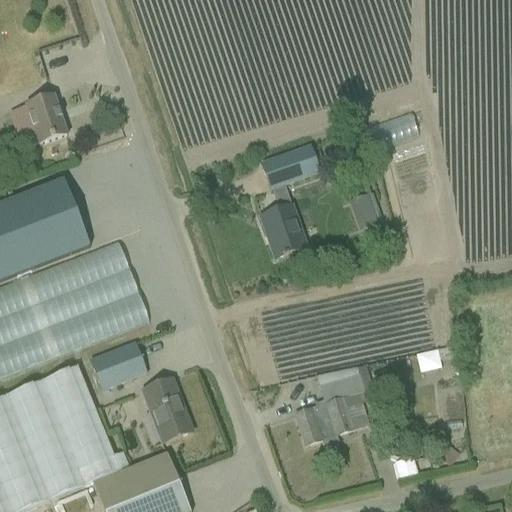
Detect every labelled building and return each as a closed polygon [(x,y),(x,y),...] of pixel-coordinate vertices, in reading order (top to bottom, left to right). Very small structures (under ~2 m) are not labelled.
[(66,139),(53,101),(50,102),(25,110),(38,149),(66,139)] [(376,130),(381,154),(425,146),(420,122),(376,130)] [(287,259),(294,257),(306,253),(291,210),(290,211),(283,191),(318,178),(308,151),(279,162),(260,168),(270,195),(272,194),(279,215),(260,221),(274,264),(282,261),(283,262),(288,261),(287,259)] [(122,239),(146,235),(136,172),(112,176),(122,239)] [(96,243),(118,239),(105,181),(84,186),(96,243)] [(0,285),(89,251),(63,185),(0,209),(0,285)] [(377,202),(358,209),(369,239),(388,232),(377,202)] [(0,293),(0,384),(156,336),(131,253),(0,293)] [(134,348),(89,365),(101,395),(146,378),(134,348)] [(458,349),(436,354),(438,364),(460,358),(458,349)] [(324,409),(294,419),(304,451),(321,445),(323,453),(329,458),(337,455),(338,448),(336,440),(368,430),(358,398),(373,394),(365,369),(356,372),(335,378),(316,383),(324,409)] [(76,371),(0,402),(0,511),(27,511),(119,475),(76,371)] [(160,449),(173,444),(191,437),(172,385),(140,397),(160,449)] [(449,472),(459,460),(448,451),(439,464),(449,472)] [(187,511),(166,458),(92,488),(101,511),(187,511)] [(397,466),(388,469),(395,492),(404,489),(397,466)]
